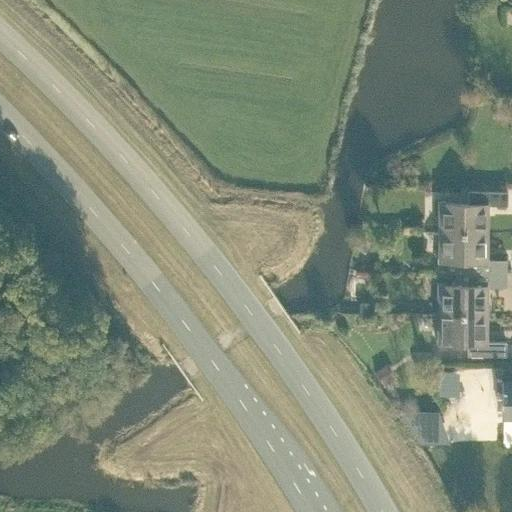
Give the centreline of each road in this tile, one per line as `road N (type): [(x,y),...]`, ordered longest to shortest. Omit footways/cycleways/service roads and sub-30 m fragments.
road 1 (secondary): [(379,511),(233,288),(77,110),(0,37)]
road 2 (secondary): [(0,114),(182,320),(310,511)]
